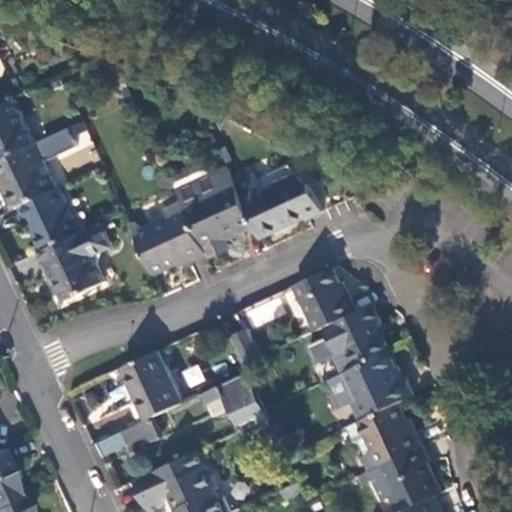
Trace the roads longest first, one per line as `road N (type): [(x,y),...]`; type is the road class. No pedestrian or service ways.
road 1 (residential): [(33,366),(99,337),(173,319),(340,243),(384,238),(462,397),(469,464),(487,511)]
road 2 (primary): [(223,0),(320,50),(511,177)]
road 3 (residential): [(100,511),(33,366)]
